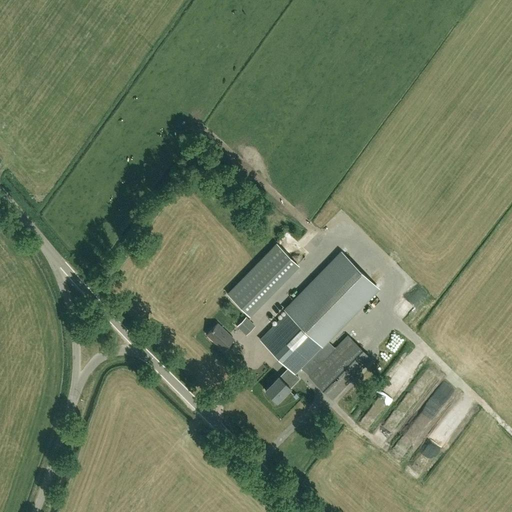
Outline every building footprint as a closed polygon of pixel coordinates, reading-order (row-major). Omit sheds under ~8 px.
[(276,243),(227,293),(248,314),(297,263),(276,243)] [(333,334),(377,290),(379,288),(340,251),(285,309),(288,312),(260,340),(289,367),(279,377),(279,376),(265,390),(276,401),(290,388),(285,383),(301,367),(308,375),(331,398),(370,358),(347,335),(325,358),(317,351),(333,334)] [(246,334),(254,326),(245,317),(237,326),(246,334)] [(223,349),(233,339),(217,323),(207,334),(223,349)] [(460,406),(469,414),(478,403),(469,396),(460,406)] [(394,417),(390,423),(398,429),(402,422),(394,417)]
